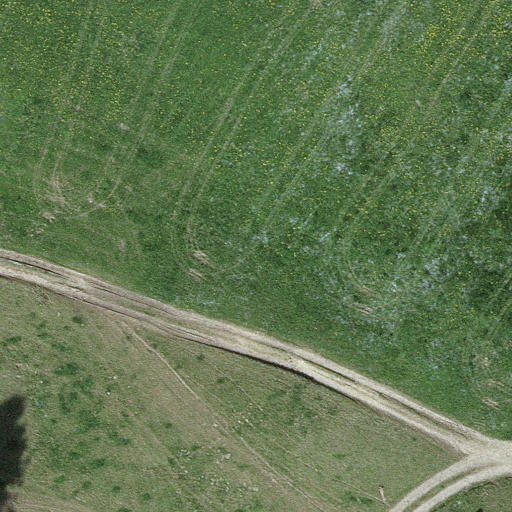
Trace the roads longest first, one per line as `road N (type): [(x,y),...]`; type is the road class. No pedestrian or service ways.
road 1 (track): [(496,463),(267,348),(0,260)]
road 2 (track): [(405,511),(453,477),(511,462)]
